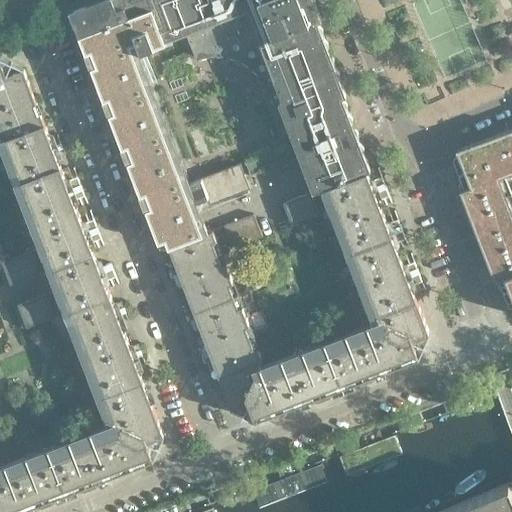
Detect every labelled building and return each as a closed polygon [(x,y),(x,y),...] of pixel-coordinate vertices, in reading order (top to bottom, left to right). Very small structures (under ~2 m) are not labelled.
[(387,222),(378,199),(384,196),(377,177),(370,180),(367,170),(370,169),(342,96),(346,94),(318,21),(322,19),(314,0),(99,0),(108,23),(79,34),(152,225),(158,241),(165,238),(173,259),(172,263),(174,270),(177,269),(179,273),(171,276),(174,283),(181,280),(190,302),(188,306),(191,313),(194,312),(195,316),(188,319),(190,325),(198,323),(206,344),(204,348),(207,355),(210,354),(212,358),(204,361),(206,368),(214,365),(231,408),(236,406),(253,414),(255,419),(315,396),(317,403),(329,398),(327,391),(358,379),(360,386),(372,382),(370,375),(418,356),(416,351),(424,334),(429,332),(411,284),(417,282),(409,263),(403,265),(394,241),(400,239),(393,220),(387,222)] [(118,314),(116,310),(124,307),(121,300),(114,303),(105,280),(116,276),(111,262),(99,266),(90,241),(96,239),(89,220),(83,222),(66,179),(72,177),(69,169),(68,166),(62,168),(57,156),(65,153),(62,147),(55,150),(53,145),(56,144),(53,136),(49,135),(23,68),(18,70),(2,63),(0,58),(0,511),(10,511),(38,502),(41,509),(53,504),(50,497),(81,485),(84,492),(96,488),(93,481),(153,458),(151,452),(158,436),(164,434),(138,366),(140,363),(137,356),(134,357),(133,352),(140,349),(138,343),(130,346),(122,324),(123,320),(121,313),(118,314)] [(511,210),(499,177),(511,171),(511,127),(455,150),(470,186),(459,190),(494,282),(504,278),(511,299),(511,300),(511,210)] [(401,454),(392,434),(336,457),(344,477),(401,454)] [(252,490),(259,508),(336,478),(329,460),(252,490)] [(511,511),(511,492),(508,483),(439,511),(511,511)]
